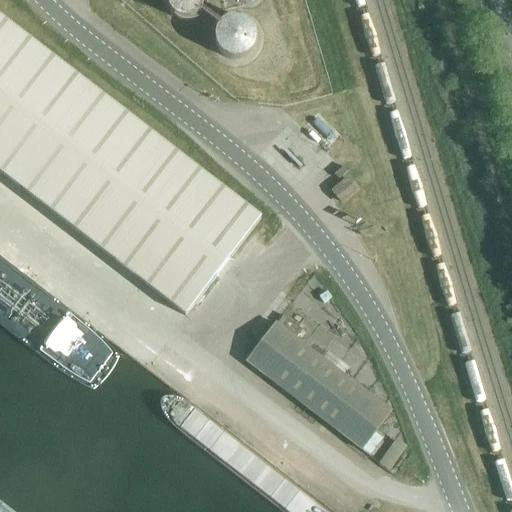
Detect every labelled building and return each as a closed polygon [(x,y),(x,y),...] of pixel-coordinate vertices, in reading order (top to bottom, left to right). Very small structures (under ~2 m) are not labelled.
[(165,0),(166,2),(166,6),(167,10),(169,13),(171,16),(174,19),(178,21),(182,22),(186,22),(190,21),(193,19),(197,17),(199,14),(201,11),(202,7),(203,3),(202,0),(165,0)] [(272,0),(279,20),(290,18),(283,0),(272,0)] [(0,173),(186,317),(260,220),(0,19),(0,173)] [(218,29),(217,30),(216,32),(216,34),(215,37),(215,39),(215,41),(215,43),(215,45),(216,47),(217,49),(218,51),(219,53),(220,55),(222,56),(223,58),(225,59),(227,60),(229,61),(232,61),(234,61),(236,62),(238,61),(240,61),(242,60),(244,60),(246,59),(248,57),(250,56),(251,54),(253,53),(254,51),(255,49),(256,47),(256,45),(256,43),(257,40),(256,38),(256,36),(255,34),(255,32),(254,30),(252,28),(251,26),(249,25),(248,24),(246,22),(244,21),(242,21),(240,20),(237,20),(235,20),(233,20),(231,20),(229,21),(227,22),(225,23),(223,24),(221,25),(220,27),(218,29)] [(334,176),(338,181),(347,173),(343,168),(334,176)] [(333,194),(343,205),(357,192),(347,181),(333,194)] [(131,366),(0,264),(0,314),(104,395),(124,406),(142,408),(151,398),(146,379),(131,366)] [(245,364),(360,452),(390,413),(275,325),(245,364)]
